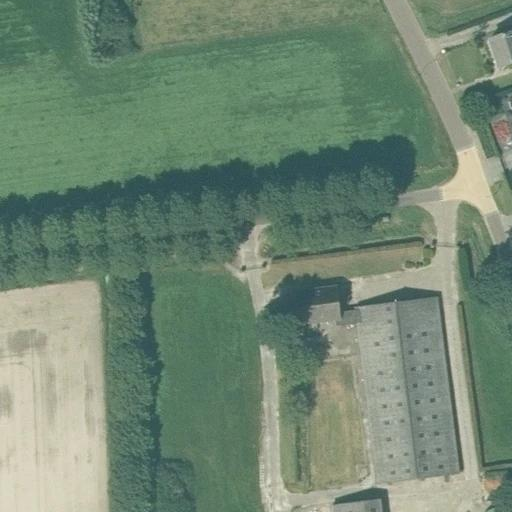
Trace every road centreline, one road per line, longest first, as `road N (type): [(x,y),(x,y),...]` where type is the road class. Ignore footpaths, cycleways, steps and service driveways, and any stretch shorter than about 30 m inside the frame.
road 1 (residential): [(0,253),(479,186)]
road 2 (residential): [(479,186),(394,0)]
